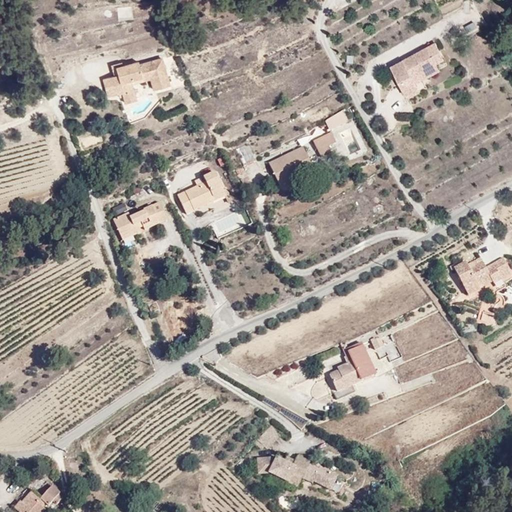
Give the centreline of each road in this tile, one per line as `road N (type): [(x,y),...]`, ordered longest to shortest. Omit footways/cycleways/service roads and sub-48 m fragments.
road 1 (tertiary): [(0,457),(59,445),(187,358),(511,188)]
road 2 (unknown): [(164,374),(85,179),(61,85)]
